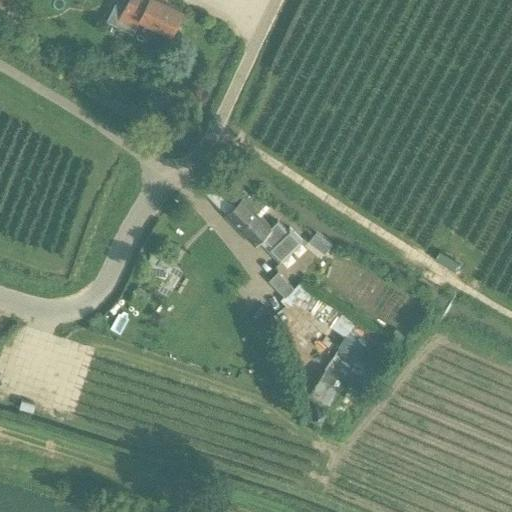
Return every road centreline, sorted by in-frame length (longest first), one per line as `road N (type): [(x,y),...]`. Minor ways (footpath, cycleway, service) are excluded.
road 1 (unknown): [(217,123),(511,312)]
road 2 (track): [(0,431),(252,511)]
road 3 (unclassified): [(173,179),(155,194),(94,298),(62,312),(0,298)]
road 4 (unclassified): [(173,179),(208,142),(277,0)]
road 5 (unclassified): [(173,179),(0,65)]
